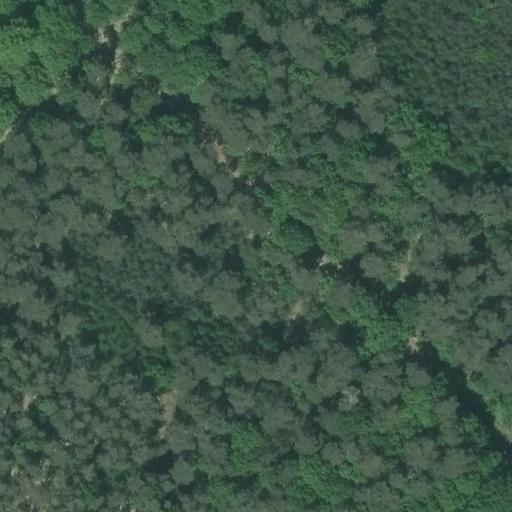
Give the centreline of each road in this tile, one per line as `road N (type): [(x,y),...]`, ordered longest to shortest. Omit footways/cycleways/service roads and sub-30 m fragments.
road 1 (track): [(97,41),(511,434)]
road 2 (track): [(97,41),(0,137)]
